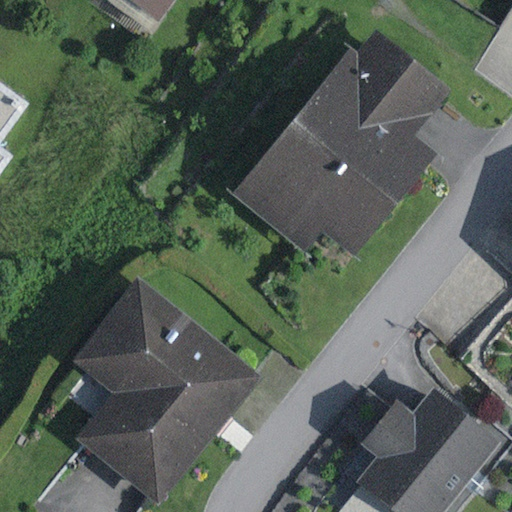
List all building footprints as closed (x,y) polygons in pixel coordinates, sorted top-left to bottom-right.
[(177,0),(139,0),(165,18),(177,0)] [(352,49),(239,190),(305,243),(322,221),(353,245),(429,150),(409,135),(445,89),(376,34),(359,55),(352,49)] [(36,101),(0,75),(0,188),(26,152),(9,140),(36,101)] [(262,376),(143,280),(81,356),(123,390),(83,438),(135,481),(160,501),(262,376)] [(383,455),(362,480),(402,511),(443,511),(501,442),(436,389),(428,398),(415,415),(397,401),(365,440),(383,455)]
